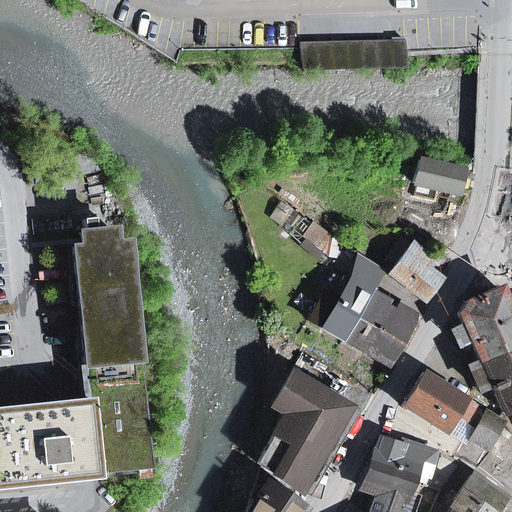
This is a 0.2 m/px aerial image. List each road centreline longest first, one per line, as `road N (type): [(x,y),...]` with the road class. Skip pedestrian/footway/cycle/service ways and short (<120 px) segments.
road 1 (residential): [(321,511),(476,253)]
road 2 (residential): [(436,0),(160,0)]
road 3 (tertiary): [(476,253),(491,202),(505,0)]
